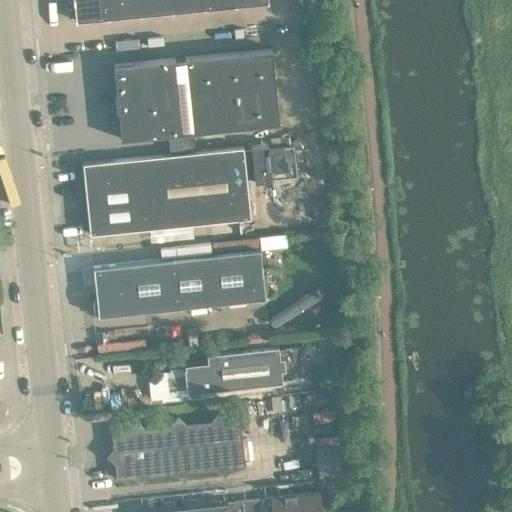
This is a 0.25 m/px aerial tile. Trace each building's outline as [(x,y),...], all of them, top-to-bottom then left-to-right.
[(72,0),(75,20),(268,0),(267,0),(72,0)] [(271,47),(127,62),(112,63),(120,138),(279,122),(271,47)] [(85,197),(246,181),(246,178),(254,177),(254,181),(271,179),(271,177),(296,175),(293,145),(283,146),(283,145),(268,147),(267,143),(251,145),(251,149),(243,149),(243,145),(82,162),(85,197)] [(250,216),(246,181),(85,197),(89,233),(250,216)] [(265,236),(218,238),(218,247),(265,246),(265,236)] [(97,314),(256,297),(265,296),(259,248),(92,266),(97,314)] [(279,357),(278,345),(206,353),(208,365),(184,368),(186,391),(282,381),(280,370),(285,369),(283,357),(279,357)] [(171,370),(167,370),(169,396),(186,394),(186,391),(184,368),(183,366),(171,367),(171,370)] [(314,394),(337,394),(337,386),(314,386),(314,394)] [(115,478),(127,476),(173,472),(183,479),(190,470),(244,464),(239,417),(186,422),(176,415),(168,424),(110,430),(110,432),(114,431),(119,476),(115,476),(115,478)] [(321,511),(319,491),(221,501),(141,509),(141,511),(321,511)]
